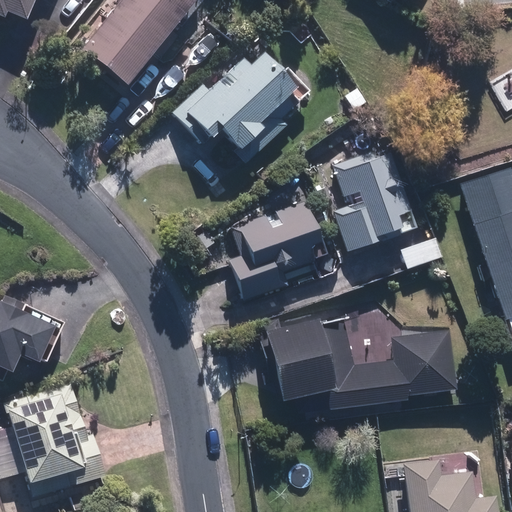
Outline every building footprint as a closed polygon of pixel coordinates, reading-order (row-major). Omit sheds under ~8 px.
[(0,0),(0,15),(3,17),(7,9),(30,19),(38,0),(0,0)] [(119,0),(82,48),(130,85),(196,0),(119,0)] [(203,79),(170,111),(203,148),(218,133),(250,165),(289,127),(274,112),(300,86),(264,49),(251,62),(242,53),(209,85),(203,79)] [(415,230),(387,151),(335,169),(348,205),(332,211),(347,253),(378,242),(375,236),(396,228),(399,235),(415,230)] [(511,182),(507,167),(458,183),(502,319),(511,315),(511,182)] [(304,200),(231,225),(240,252),(226,257),(240,298),(281,284),(274,263),(321,247),(304,200)] [(0,300),(0,366),(14,373),(23,353),(38,360),(54,325),(0,300)] [(455,389),(448,329),(390,336),(393,360),(355,364),(342,322),(323,327),(320,316),(264,333),(283,399),(298,394),(300,413),(417,400),(416,393),(455,389)] [(7,423),(0,426),(0,479),(23,470),(36,502),(107,473),(70,382),(2,410),(7,423)] [(475,497),(471,471),(442,475),(440,458),(403,463),(409,511),(502,511),(500,494),(475,497)]
